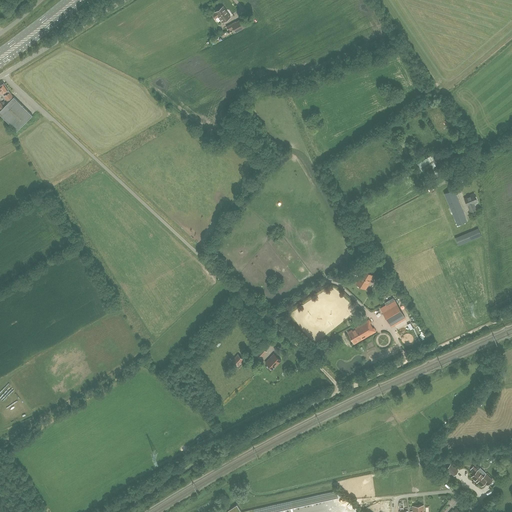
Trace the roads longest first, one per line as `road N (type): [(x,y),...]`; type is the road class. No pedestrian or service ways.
road 1 (unclassified): [(3,74),(283,334)]
road 2 (unclassified): [(3,74),(125,0)]
road 3 (track): [(344,388),(235,446),(225,443)]
